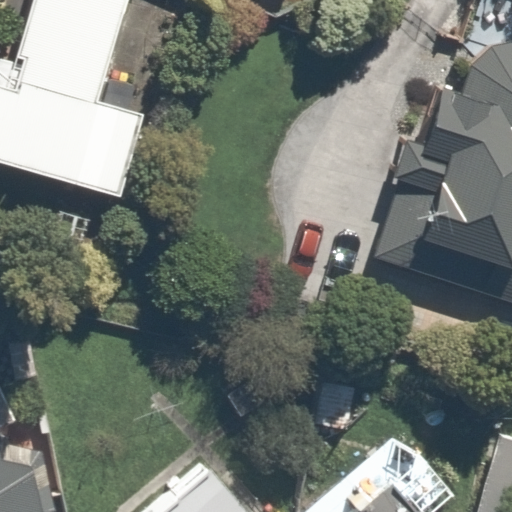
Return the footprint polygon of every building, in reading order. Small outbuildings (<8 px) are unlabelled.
[(0,157),(110,190),(138,94),(95,82),(119,0),(18,0),(3,55),(0,54),(0,157)] [(511,33),(509,34),(506,34),(502,34),(498,35),(494,36),(491,37),(487,39),(484,41),(480,43),(477,45),(474,47),(472,50),(469,53),(467,56),(456,52),(445,87),(424,81),(407,133),(390,128),(377,170),(394,175),(370,250),(511,295),(511,33)] [(0,407),(0,511),(38,511),(54,422),(2,413),(0,407)] [(507,511),(511,511),(511,433),(482,425),(462,499),(507,511)] [(407,511),(382,477),(335,511),(250,511),(206,457),(137,511),(407,511)]
